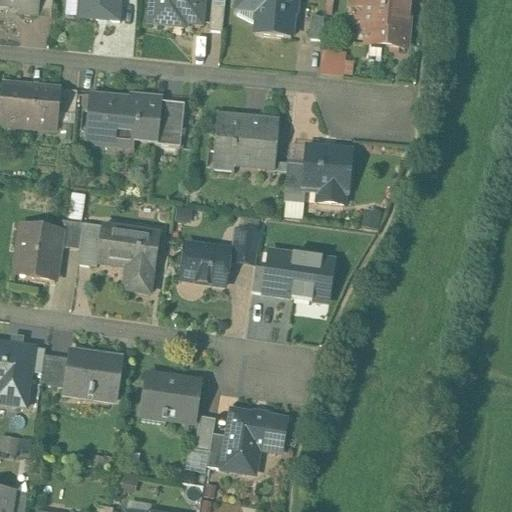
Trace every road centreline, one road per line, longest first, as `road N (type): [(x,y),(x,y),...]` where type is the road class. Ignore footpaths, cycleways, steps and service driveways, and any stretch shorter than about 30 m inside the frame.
road 1 (residential): [(371,112),(294,82),(0,49)]
road 2 (residential): [(275,372),(221,341),(0,313)]
